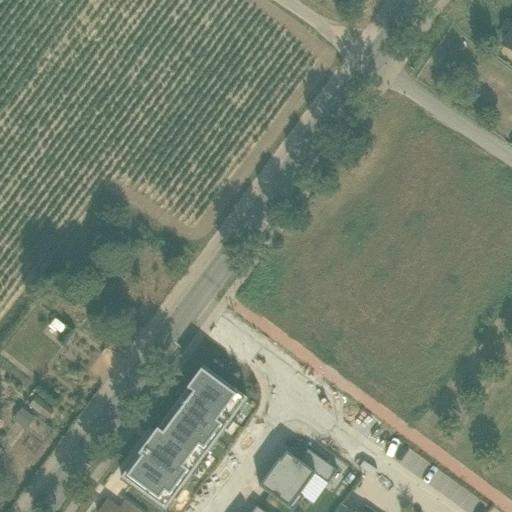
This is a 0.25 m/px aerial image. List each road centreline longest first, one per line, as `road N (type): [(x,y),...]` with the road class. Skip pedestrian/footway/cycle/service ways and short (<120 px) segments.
road 1 (secondary): [(375,66),(194,306)]
road 2 (residential): [(194,306),(262,354),(287,398),(207,511)]
road 3 (secondary): [(194,306),(43,511)]
road 4 (residential): [(511,158),(375,66)]
